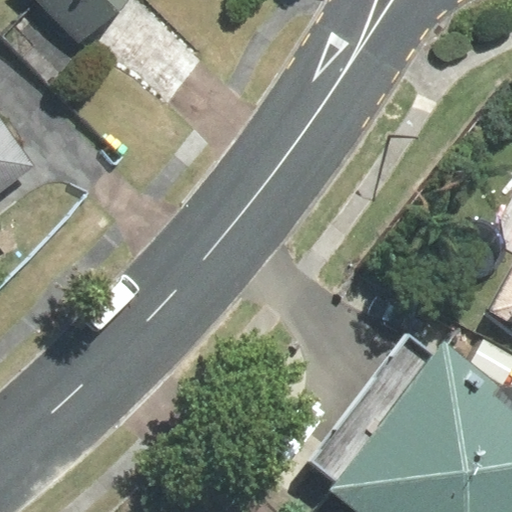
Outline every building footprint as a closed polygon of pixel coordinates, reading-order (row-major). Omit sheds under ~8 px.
[(36,0),(89,51),(139,0),(36,0)] [(0,194),(43,163),(0,105),(0,194)] [(104,231),(80,209),(36,257),(61,280),(104,231)] [(511,232),(511,233),(475,303),(511,321),(511,232)] [(346,511),(511,511),(511,399),(432,335),(311,483),(346,511)]
